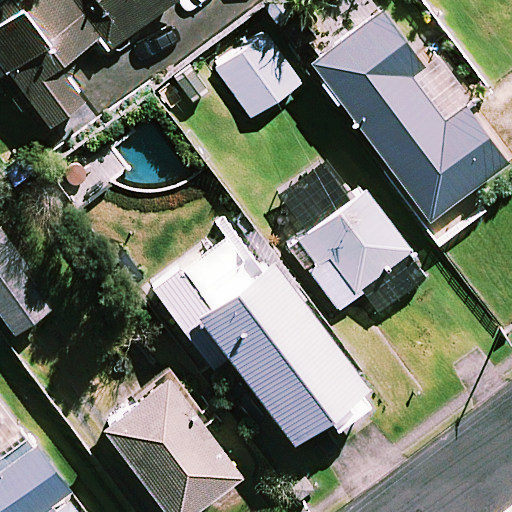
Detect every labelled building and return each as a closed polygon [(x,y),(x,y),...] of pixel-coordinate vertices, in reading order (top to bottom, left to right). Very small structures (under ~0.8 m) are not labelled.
[(0,0),(0,56),(49,123),(93,90),(66,54),(97,31),(108,45),(168,0),(0,0)] [(327,66),(447,223),(511,173),(511,160),(398,12),(327,66)] [(300,79),(265,29),(215,64),(250,114),(300,79)] [(307,248),(352,307),(425,251),(380,192),(307,248)] [(54,299),(28,261),(0,221),(0,309),(13,328),(54,299)] [(204,304),(299,429),(368,377),(272,252),(204,304)] [(113,419),(179,511),(194,511),(248,474),(177,374),(113,419)] [(84,511),(32,443),(0,467),(0,494),(13,511),(84,511)]
